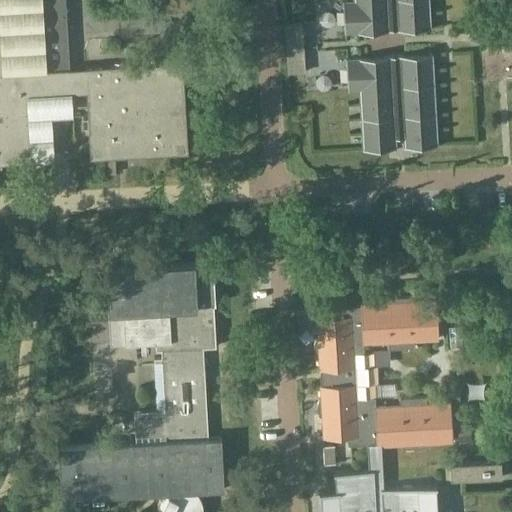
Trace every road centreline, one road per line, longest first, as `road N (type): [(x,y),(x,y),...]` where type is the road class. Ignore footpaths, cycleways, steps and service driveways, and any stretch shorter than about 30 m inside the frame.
road 1 (unclassified): [(295,511),(271,191)]
road 2 (unclassified): [(0,204),(271,191)]
road 3 (residential): [(271,191),(511,177)]
road 4 (unclassified): [(263,23),(83,40),(72,27),(71,0)]
road 5 (unclassified): [(271,191),(263,23)]
